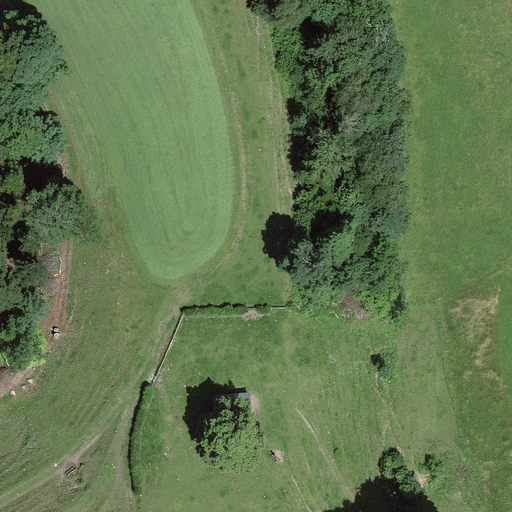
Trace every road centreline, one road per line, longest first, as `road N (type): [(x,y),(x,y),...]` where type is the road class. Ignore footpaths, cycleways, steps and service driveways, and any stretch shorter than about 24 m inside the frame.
road 1 (track): [(221,273),(197,271),(160,332),(122,445),(83,485),(82,511)]
road 2 (track): [(239,0),(268,59),(278,174),(221,273)]
